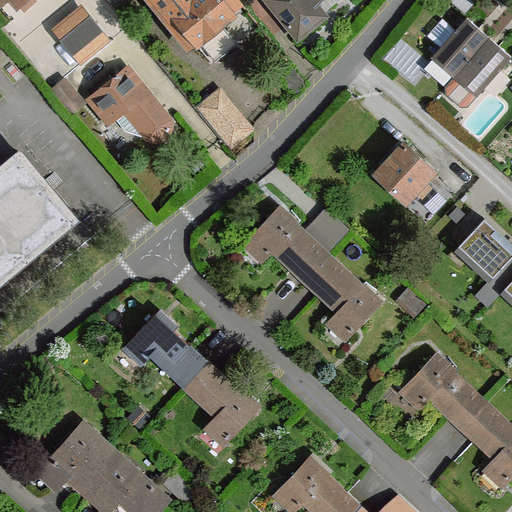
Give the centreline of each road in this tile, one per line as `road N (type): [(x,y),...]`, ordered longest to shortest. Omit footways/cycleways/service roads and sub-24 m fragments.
road 1 (residential): [(155,248),(439,511)]
road 2 (residential): [(155,248),(267,155),(405,0)]
road 3 (residential): [(0,370),(155,248)]
